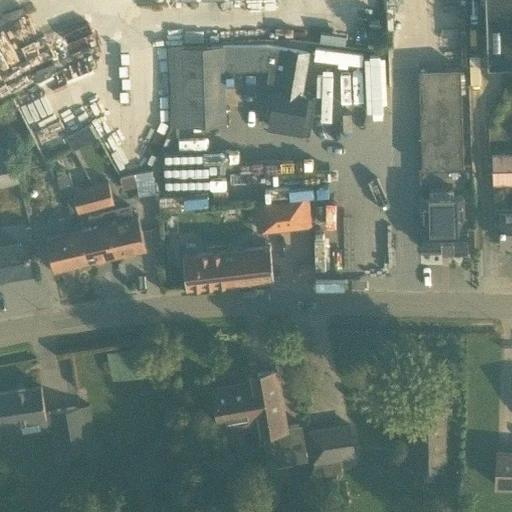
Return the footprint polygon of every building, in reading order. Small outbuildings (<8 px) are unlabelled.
[(511,0),(486,0),(488,63),(511,62),(511,0)] [(381,114),(390,57),(342,49),(345,36),(319,32),(314,61),(356,68),(352,96),(365,98),(363,111),(381,114)] [(171,94),(172,123),(173,126),(225,124),(223,72),(244,71),(243,45),(222,45),(170,47),(171,94)] [(308,53),(267,46),(264,65),(270,67),(266,91),(276,92),(270,124),(300,129),(305,96),(301,95),(308,53)] [(35,81),(54,69),(47,58),(28,70),(35,81)] [(419,70),(422,168),(422,169),(463,167),(460,68),(419,70)] [(225,89),(226,112),(265,111),(264,71),(239,72),(240,89),(225,89)] [(76,149),(97,136),(89,124),(69,137),(76,149)] [(0,183),(19,180),(3,150),(0,145),(0,183)] [(511,152),(492,153),(493,178),(504,178),(504,183),(511,182),(511,152)] [(151,170),(151,169),(134,173),(139,194),(155,191),(156,194),(152,170),(151,170)] [(186,171),(186,186),(227,187),(227,172),(186,171)] [(109,181),(93,185),(98,207),(114,203),(109,181)] [(78,212),(87,210),(98,207),(93,185),(73,190),(74,195),(78,212)] [(78,212),(74,195),(66,197),(70,213),(77,211),(78,212)] [(473,219),(465,219),(465,218),(464,218),(463,196),(420,197),(421,220),(424,220),(425,249),(448,248),(448,252),(466,251),(466,247),(474,247),(473,219)] [(308,199),(262,204),(264,228),(311,223),(308,199)] [(104,209),(116,256),(146,249),(138,216),(134,217),(131,203),(104,209)] [(91,227),(78,230),(88,262),(116,256),(104,209),(104,211),(89,214),(91,227)] [(511,210),(500,211),(501,243),(511,242),(511,210)] [(0,278),(31,273),(22,224),(0,228),(0,278)] [(47,237),(54,270),(88,262),(78,230),(47,237)] [(187,288),(273,278),(274,278),(270,245),(183,255),(187,288)] [(132,349),(107,350),(109,378),(133,377),(132,349)] [(222,429),(261,422),(269,467),(308,460),(302,425),(286,428),(276,371),(253,375),(254,381),(215,388),(222,429)] [(0,392),(0,431),(18,428),(17,423),(47,418),(42,386),(0,392)] [(444,468),(443,394),(413,395),(414,469),(444,468)] [(58,452),(96,446),(89,404),(51,411),(58,452)] [(325,439),(310,441),(315,474),(339,471),(337,460),(354,457),(349,427),(323,431),(325,439)] [(511,451),(497,451),(496,487),(511,487),(511,451)]
